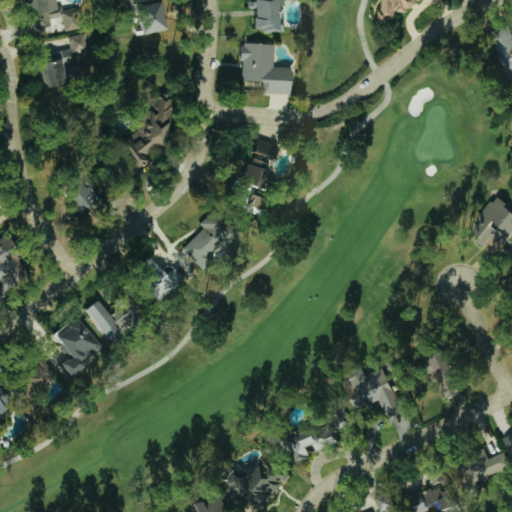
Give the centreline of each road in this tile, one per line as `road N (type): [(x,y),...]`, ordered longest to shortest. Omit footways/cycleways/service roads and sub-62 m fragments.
road 1 (residential): [(7,329),(188,184),(219,112),(327,109),(434,30),(491,0)]
road 2 (residential): [(208,127),(214,0),(7,329)]
road 3 (residential): [(84,268),(38,194),(0,32)]
road 4 (residential): [(301,511),(340,476),(511,392)]
road 5 (residential): [(511,393),(459,283)]
